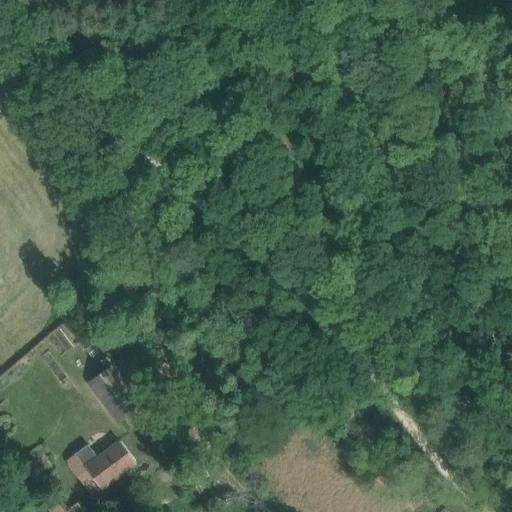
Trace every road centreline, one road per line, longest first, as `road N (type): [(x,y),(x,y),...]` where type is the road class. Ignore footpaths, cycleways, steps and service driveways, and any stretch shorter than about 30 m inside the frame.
road 1 (track): [(497,511),(411,433),(337,337),(239,237),(135,145),(0,6)]
road 2 (unknown): [(135,145),(143,279),(159,372),(192,444),(252,511)]
